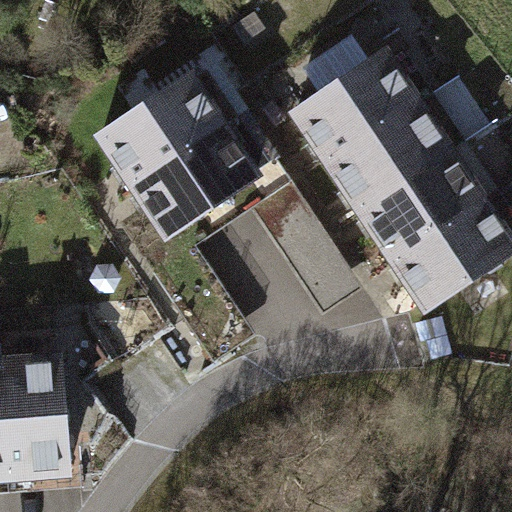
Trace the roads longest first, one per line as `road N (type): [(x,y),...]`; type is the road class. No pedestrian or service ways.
road 1 (residential): [(378,350),(256,372),(159,447),(112,511)]
road 2 (residential): [(208,0),(40,124),(0,131)]
